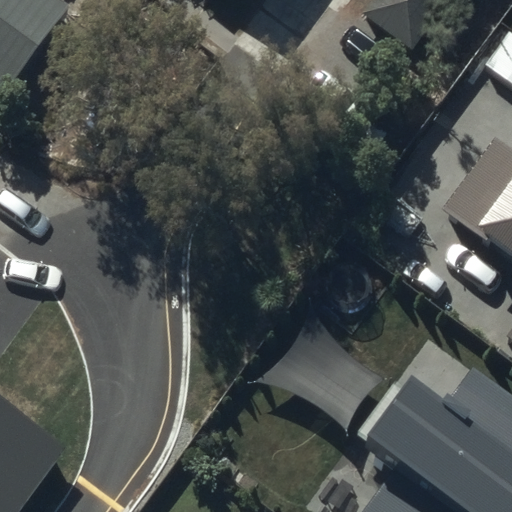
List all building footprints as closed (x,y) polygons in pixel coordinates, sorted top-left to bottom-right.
[(25,0),(0,0),(0,110),(3,112),(62,26),(25,0)] [(271,0),(234,0),(258,18),(271,0)] [(380,0),(362,24),(408,60),(453,2),(450,0),(380,0)] [(511,48),(504,43),(481,76),(511,98),(511,48)] [(307,65),(283,95),(342,141),(365,112),(307,65)] [(472,248),(465,256),(511,291),(511,335),(499,354),(511,363),(511,163),(497,152),(442,226),(472,248)] [(388,495),(375,511),(511,511),(511,417),(469,386),(436,430),(406,408),(401,414),(390,406),(353,456),(363,464),(358,472),(388,495)]
